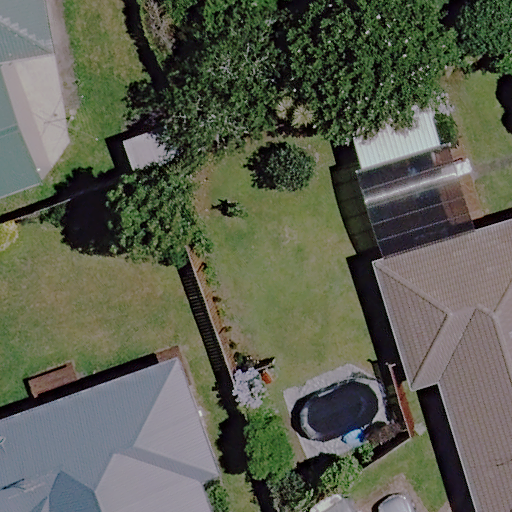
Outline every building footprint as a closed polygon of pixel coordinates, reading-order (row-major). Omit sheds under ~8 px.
[(0,0),(0,42),(7,41),(66,28),(59,0),(0,0)] [(7,41),(0,42),(0,199),(56,179),(7,41)] [(449,146),(433,93),(347,119),(363,172),(449,146)] [(511,511),(511,219),(374,265),(411,380),(440,371),(485,511),(511,511)] [(219,511),(206,473),(216,470),(173,352),(0,414),(0,511),(219,511)]
